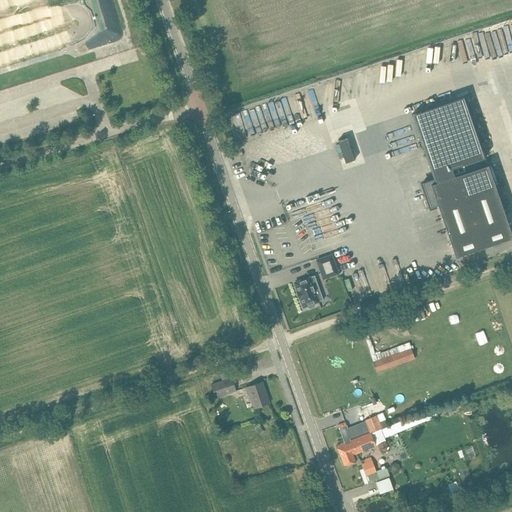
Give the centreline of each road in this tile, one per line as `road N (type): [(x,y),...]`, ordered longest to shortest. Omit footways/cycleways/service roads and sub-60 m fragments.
road 1 (unclassified): [(341,511),(161,0)]
road 2 (track): [(271,345),(0,436)]
road 3 (track): [(511,262),(271,345)]
